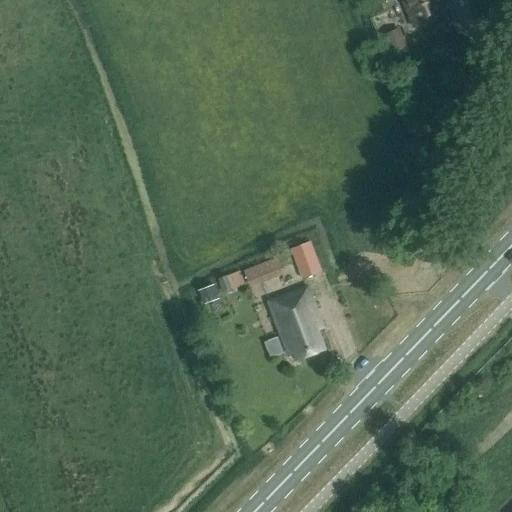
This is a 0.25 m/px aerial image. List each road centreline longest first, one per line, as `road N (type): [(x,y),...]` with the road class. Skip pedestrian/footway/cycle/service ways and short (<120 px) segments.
road 1 (primary): [(255,511),(511,246)]
road 2 (unclassified): [(418,286),(511,27)]
